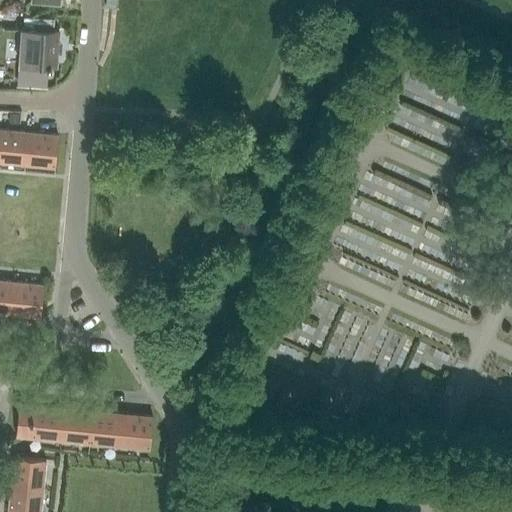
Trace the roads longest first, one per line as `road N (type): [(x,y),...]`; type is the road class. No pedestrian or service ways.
road 1 (unclassified): [(176,511),(175,416),(75,252)]
road 2 (residential): [(0,421),(10,387),(61,334),(67,262),(75,252)]
road 3 (unclassified): [(75,252),(83,104)]
